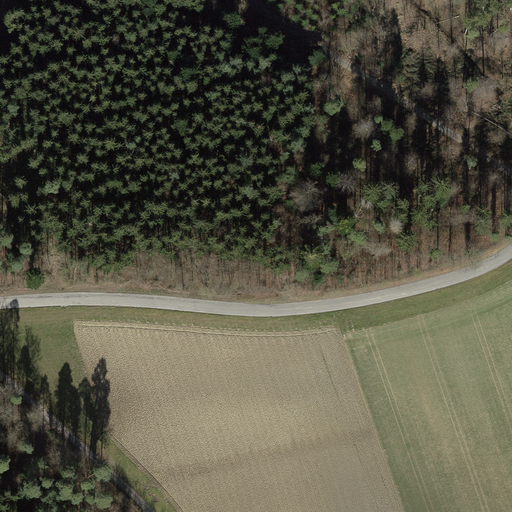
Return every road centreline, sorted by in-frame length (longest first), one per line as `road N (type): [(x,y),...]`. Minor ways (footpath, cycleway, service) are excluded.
road 1 (tertiary): [(511,251),(415,288),(295,308),(0,302)]
road 2 (track): [(511,174),(250,0)]
road 3 (track): [(147,511),(0,371)]
